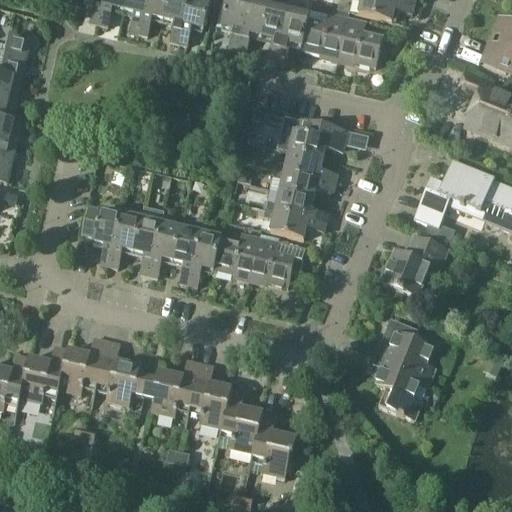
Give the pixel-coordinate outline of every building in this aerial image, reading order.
[(99,30),(106,0),(84,0),(84,5),(95,8),(90,28),(99,30)] [(106,0),(99,30),(108,32),(113,12),(124,15),(127,0),(106,0)] [(138,39),(147,0),(127,0),(124,15),(135,17),(130,37),(138,39)] [(164,24),(169,0),(147,0),(138,39),(148,41),(152,22),(164,24)] [(178,48),(189,0),(169,0),(164,24),(175,27),(170,46),(178,48)] [(189,0),(178,48),(188,50),(192,31),(203,34),(211,1),(208,0),(189,0)] [(237,56),(250,0),(242,0),(242,2),(234,0),(229,0),(222,32),(233,35),(229,54),(237,56)] [(262,41),(270,8),(258,5),(259,0),(250,0),(237,56),(246,58),(250,39),(262,41)] [(377,1),(373,0),(352,0),(352,3),(361,5),(358,19),(391,26),(394,14),(412,18),(414,10),(377,1)] [(373,0),(377,1),(414,10),(415,2),(408,0),(373,0)] [(270,8),(262,41),(273,44),(268,63),(277,65),(291,6),(283,4),(282,11),(270,8)] [(299,8),(291,6),(277,65),(286,68),(291,48),(301,50),(307,26),(308,26),(310,18),(297,15),(299,8)] [(338,62),(347,23),(329,19),(327,30),(308,26),(307,26),(301,50),(300,54),(322,60),(322,58),(338,62)] [(347,23),(338,62),(355,66),(354,68),(376,73),(383,43),(363,38),(366,27),(347,23)] [(511,27),(500,23),(484,65),(511,76),(511,27)] [(0,77),(21,83),(31,45),(11,40),(9,50),(0,47),(0,77)] [(21,83),(0,77),(0,100),(16,105),(21,83)] [(511,148),(511,102),(499,98),(501,94),(466,80),(460,95),(478,103),(467,130),(511,148)] [(16,105),(0,100),(0,122),(11,125),(16,105)] [(0,145),(16,149),(21,127),(11,125),(0,122),(0,145)] [(348,137),(297,125),(286,122),(279,153),(290,155),(290,156),(323,164),(326,153),(343,157),(348,137)] [(16,149),(0,145),(0,185),(6,187),(16,149)] [(121,147),(119,156),(127,158),(129,149),(121,147)] [(323,164),(290,156),(287,168),(278,166),(276,174),(335,188),(337,180),(321,176),(323,164)] [(431,183),(414,224),(427,230),(425,237),(451,247),(456,235),(441,229),(450,206),(460,210),(459,211),(465,213),(466,212),(481,218),(486,207),(506,216),(499,232),(511,237),(511,192),(495,185),(495,184),(453,166),(444,188),(431,183)] [(335,188),(276,174),(274,181),(283,183),(280,196),(314,204),(316,192),(333,196),(335,188)] [(266,214),(326,228),(328,220),(311,216),(314,204),(280,196),(277,208),(268,206),(266,214)] [(16,199),(5,197),(3,205),(15,207),(16,199)] [(109,271),(123,211),(116,209),(114,216),(101,213),(101,215),(90,212),(83,239),(94,242),(93,247),(105,250),(100,269),(109,271)] [(134,256),(141,223),(130,220),(131,213),(123,211),(109,271),(118,273),(123,254),(134,256)] [(262,222),(264,213),(254,211),(252,219),(262,222)] [(326,228),(266,214),(264,221),(274,223),(271,236),(304,244),(306,232),(324,236),(326,228)] [(149,280),(163,221),(156,219),(154,226),(141,223),(134,256),(145,259),(141,278),(149,280)] [(178,244),(181,233),(169,230),(170,223),(163,221),(149,280),(158,283),(162,264),(173,266),(178,244)] [(178,244),(173,266),(184,269),(180,288),(189,290),(203,230),(195,228),(193,236),(181,233),(178,244)] [(203,230),(189,290),(197,292),(202,273),(213,276),(214,275),(213,275),(220,245),(221,245),(221,242),(208,239),(210,232),(203,230)] [(250,282),(259,243),(242,239),(239,249),(221,245),(220,245),(213,275),(214,275),(234,280),(235,278),(250,282)] [(417,303),(419,297),(427,278),(436,282),(447,254),(414,241),(406,260),(396,256),(382,289),(417,303)] [(259,243),(250,282),(268,286),(267,288),(288,293),(295,263),(276,258),(278,248),(259,243)] [(428,391),(436,373),(426,369),(433,352),(414,344),(417,336),(392,325),(374,370),(383,374),(376,391),(385,395),(379,411),(414,425),(421,407),(412,403),(419,387),(428,391)] [(95,395),(106,346),(94,343),(90,359),(68,354),(62,379),(58,395),(82,401),(84,393),(95,395)] [(144,401),(148,382),(139,380),(141,371),(116,365),(120,349),(106,346),(95,395),(108,398),(106,406),(129,411),(132,399),(144,401)] [(62,379),(68,354),(55,351),(52,367),(29,362),(19,403),(20,403),(42,408),(44,400),(57,403),(58,395),(62,379)] [(19,403),(29,362),(16,359),(12,375),(0,371),(0,415),(3,416),(5,409),(18,412),(20,403),(19,403)] [(191,407),(200,367),(187,364),(183,381),(159,376),(157,384),(148,382),(144,401),(155,404),(152,417),(174,422),(176,415),(188,417),(191,407)] [(191,407),(188,417),(201,420),(199,428),(222,433),(231,393),(210,388),(214,371),(200,367),(191,407)] [(253,458),(263,417),(241,412),(245,396),(231,393),(222,433),(219,442),(233,445),(231,453),(253,458)] [(263,417),(253,458),(251,467),(263,470),(262,478),(285,483),(290,459),(293,459),(296,443),(272,437),(276,420),(263,417)] [(83,446),(86,434),(75,431),(72,444),(83,446)] [(96,436),(86,434),(83,446),(93,449),(96,436)] [(11,445),(8,458),(18,460),(21,448),(11,445)] [(170,467),(176,468),(179,456),(169,454),(166,466),(170,467)] [(179,456),(176,468),(187,471),(190,458),(179,456)] [(237,511),(240,511),(243,500),(233,498),(230,510),(237,511)] [(251,511),(253,503),(243,500),(240,511),(251,511)]
